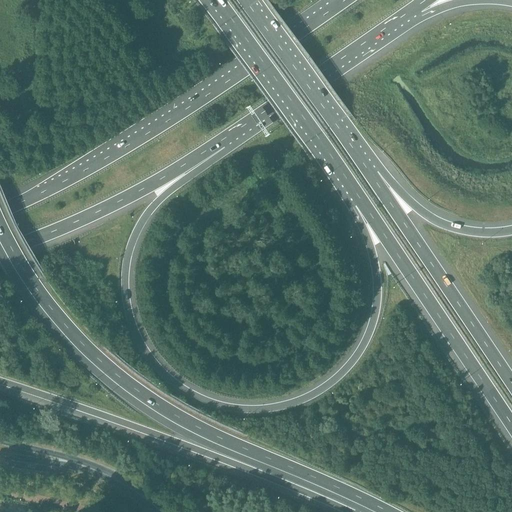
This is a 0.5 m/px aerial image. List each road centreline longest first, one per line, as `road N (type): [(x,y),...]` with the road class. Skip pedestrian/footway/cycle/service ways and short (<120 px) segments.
road 1 (motorway): [(359,204),(377,296),(356,357),(326,385),(287,404),(245,409),(195,396),(147,355),(131,321),(124,273),(140,223),(219,142)]
road 2 (motorway): [(344,0),(94,165),(0,210)]
road 3 (motorway): [(0,231),(29,282),(99,362),(192,426),(246,449)]
road 4 (motorway): [(511,382),(357,156)]
road 5 (motorway): [(359,204),(511,426)]
road 6 (motorway): [(0,383),(171,440),(246,449)]
road 7 (motorway): [(215,0),(359,204)]
road 8 (motorway): [(0,250),(78,221),(219,142)]
road 9 (motorway): [(219,142),(415,7)]
road 10 (motorway): [(357,156),(247,0)]
road 11 (motorway): [(511,230),(444,224),(357,156)]
road 12 (motorway): [(246,449),(387,511)]
